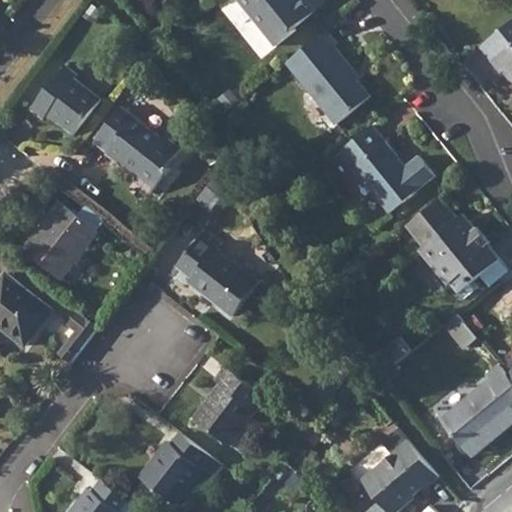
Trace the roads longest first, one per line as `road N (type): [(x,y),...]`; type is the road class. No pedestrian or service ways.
road 1 (residential): [(381,0),(475,130),(511,206)]
road 2 (residential): [(139,351),(93,372),(0,489)]
